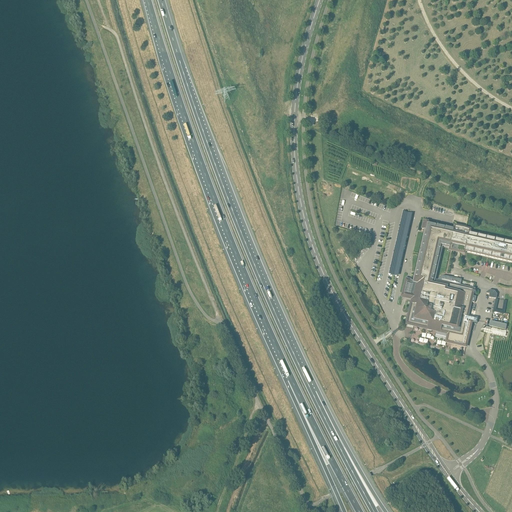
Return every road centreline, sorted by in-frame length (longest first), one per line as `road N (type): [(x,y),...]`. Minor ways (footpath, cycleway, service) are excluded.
road 1 (tertiary): [(482,511),(426,443),(343,311),(303,220),(296,99),(320,0)]
road 2 (unclassified): [(312,511),(221,324),(107,29)]
road 3 (motorway): [(312,393),(214,164),(161,0)]
road 4 (motorway): [(147,0),(197,153),(290,377)]
road 5 (motorway): [(290,377),(359,511)]
road 6 (track): [(295,114),(426,176)]
road 7 (motorway): [(290,377),(343,511)]
road 8 (motorway): [(385,511),(312,393)]
road 9 (motorway): [(374,511),(312,393)]
